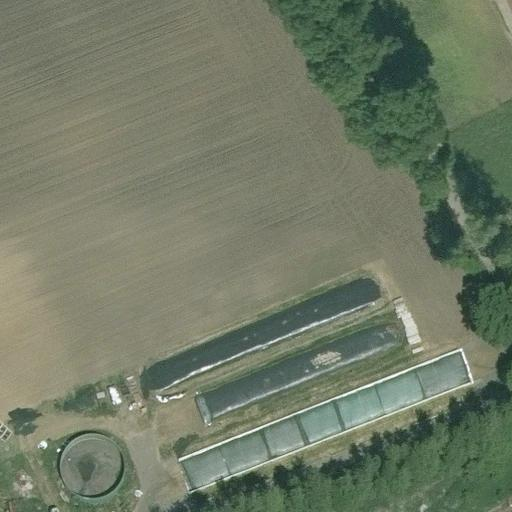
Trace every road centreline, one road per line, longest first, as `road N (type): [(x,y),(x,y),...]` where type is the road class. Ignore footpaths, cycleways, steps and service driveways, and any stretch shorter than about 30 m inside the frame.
road 1 (residential): [(342,0),(511,292)]
road 2 (track): [(224,511),(511,399)]
